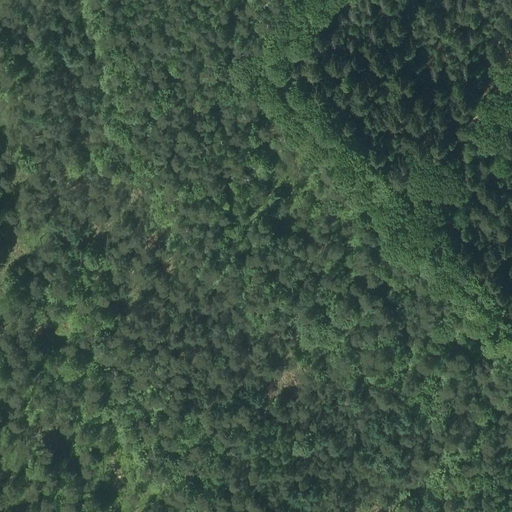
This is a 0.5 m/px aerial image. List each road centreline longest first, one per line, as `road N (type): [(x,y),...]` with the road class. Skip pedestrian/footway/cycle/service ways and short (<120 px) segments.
road 1 (track): [(388,223),(238,61)]
road 2 (track): [(388,223),(511,74)]
road 3 (track): [(511,354),(388,223)]
